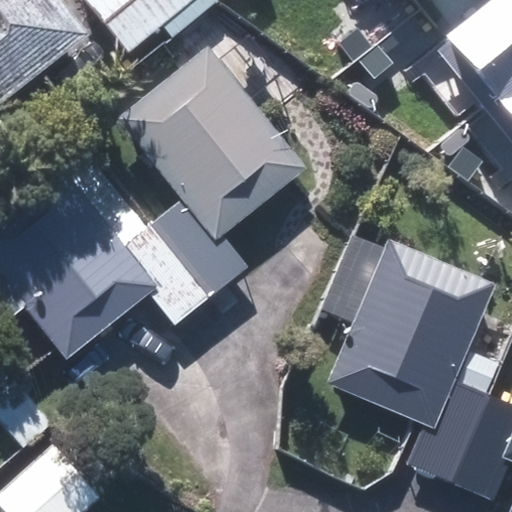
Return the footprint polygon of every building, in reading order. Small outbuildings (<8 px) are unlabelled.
[(0,0),(0,104),(83,38),(52,0),(0,0)] [(80,0),(126,55),(194,0),(80,0)] [(511,0),(493,0),(447,38),(511,116),(511,0)] [(115,121),(180,202),(211,244),(219,238),(304,172),(208,49),(115,121)] [(79,198),(58,169),(0,215),(0,278),(65,360),(152,291),(120,249),(140,234),(100,182),(79,198)] [(384,243),(323,388),(432,433),(492,289),(384,243)] [(91,406),(51,369),(25,396),(63,434),(91,406)] [(511,511),(511,426),(498,461),(511,466),(511,495),(504,511),(511,511)]
